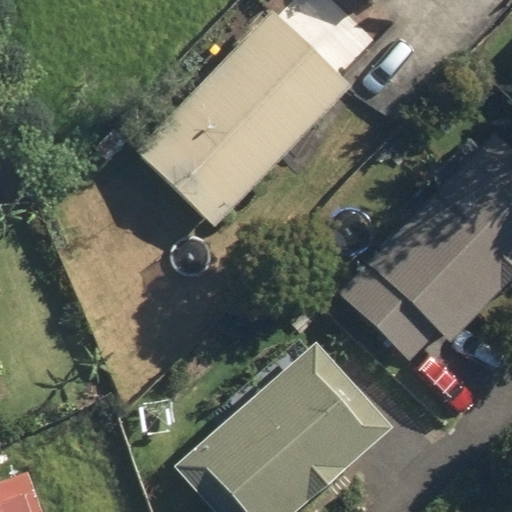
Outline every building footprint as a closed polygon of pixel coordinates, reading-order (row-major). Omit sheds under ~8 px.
[(275,0),(250,0),(126,129),(210,209),(347,68),(275,0)] [(511,150),(480,120),(332,274),(414,352),(511,249),(511,150)] [(86,215),(46,231),(64,276),(104,260),(86,215)] [(291,315),(156,455),(214,511),(278,511),(384,403),(291,315)] [(0,511),(26,511),(13,476),(0,480),(0,511)]
